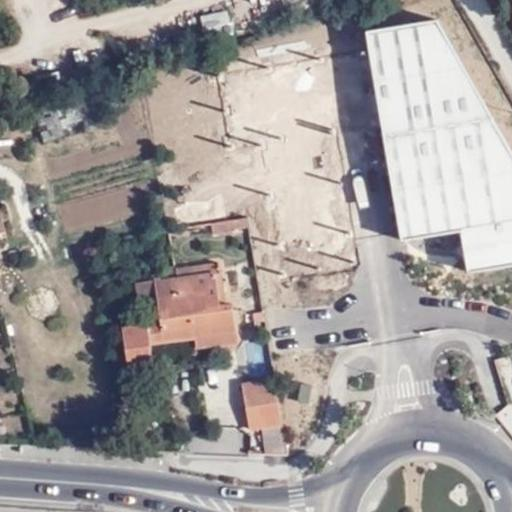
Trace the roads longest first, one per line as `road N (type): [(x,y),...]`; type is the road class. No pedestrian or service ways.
road 1 (primary): [(509,487),(471,442),(422,429),(381,440),(340,481)]
road 2 (primary): [(0,476),(174,497)]
road 3 (primary): [(340,481),(296,493),(174,497)]
road 4 (unknown): [(395,331),(387,164)]
